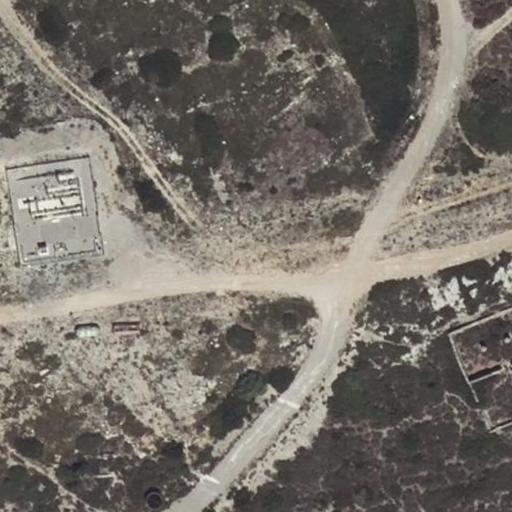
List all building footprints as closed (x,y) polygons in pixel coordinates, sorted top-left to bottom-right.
[(511,311),(456,333),(476,384),(511,370),(511,311)] [(511,370),(476,384),(497,435),(511,428),(511,370)] [(114,452),(75,454),(78,475),(116,472),(114,452)] [(149,504),(151,507),(156,507),(160,504),(161,501),(159,497),(155,495),(151,496),(149,498),(149,504)] [(45,511),(41,499),(2,511),(45,511)]
